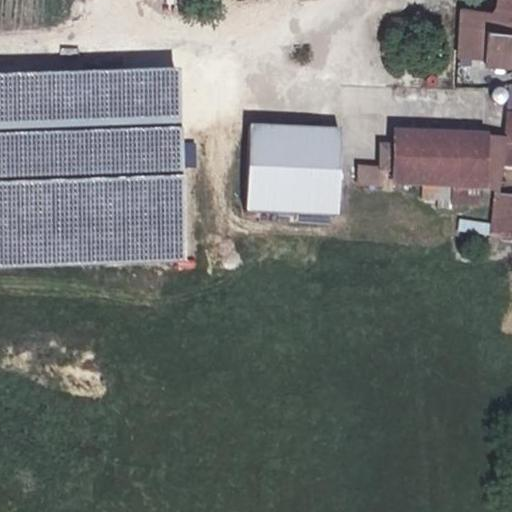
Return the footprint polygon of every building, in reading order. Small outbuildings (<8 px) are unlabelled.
[(511,0),(474,0),(474,43),(493,42),(493,48),(511,48),(511,0)] [(439,18),(408,19),(407,33),(438,33),(439,18)] [(182,66),(0,70),(0,270),(187,265),(182,66)] [(455,101),(490,102),(489,70),(456,70),(455,101)] [(497,240),(511,241),(511,79),(511,80),(510,109),(509,141),(508,160),(508,170),(511,170),(511,182),(499,183),(498,235),(497,240)] [(345,133),(253,130),(251,216),(342,219),(345,133)] [(399,135),(399,144),(382,145),(381,170),(358,170),(359,191),(398,191),(481,192),(483,141),(483,137),(399,135)]
